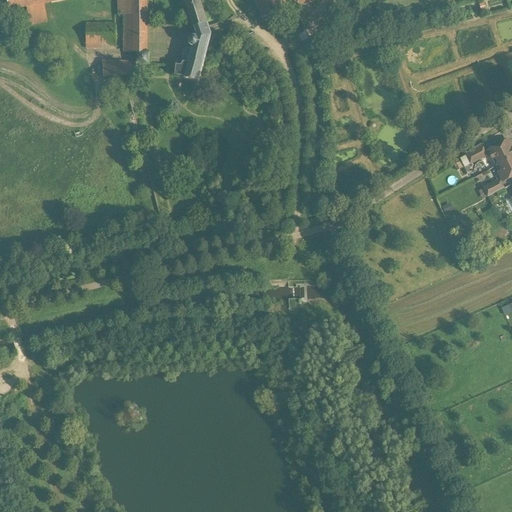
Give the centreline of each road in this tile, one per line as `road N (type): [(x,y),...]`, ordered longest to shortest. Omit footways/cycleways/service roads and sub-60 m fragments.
road 1 (unclassified): [(0,311),(332,225),(511,113)]
road 2 (track): [(332,225),(457,511)]
road 3 (track): [(0,127),(56,144),(98,130),(94,64)]
